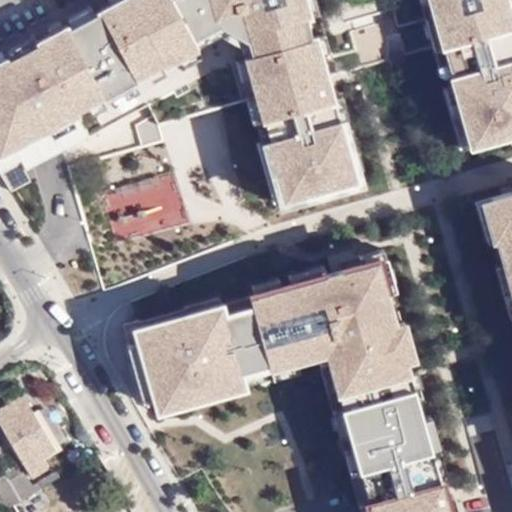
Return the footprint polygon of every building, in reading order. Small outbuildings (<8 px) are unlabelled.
[(194,46),(168,0),(110,0),(114,6),(98,14),(94,5),(70,17),(74,25),(67,28),(64,21),(48,29),(52,36),(38,43),(34,36),(2,52),(7,61),(0,64),(0,154),(2,159),(13,153),(17,161),(63,139),(80,131),(75,122),(89,115),(93,124),(110,115),(106,106),(123,98),(127,108),(143,98),(138,90),(152,82),(155,89),(203,66),(194,46)] [(168,0),(194,46),(219,35),(249,50),(254,61),(240,65),(246,87),(253,85),(259,100),(250,103),(259,135),(267,134),(272,155),(267,157),(281,208),(306,202),(304,194),(313,191),(317,198),(367,184),(356,141),(347,143),(345,132),(353,130),(347,108),(339,110),(309,12),(318,9),(314,0),(168,0)] [(511,0),(417,0),(419,7),(425,6),(427,16),(423,17),(431,48),(438,46),(442,57),(434,59),(440,81),(449,78),(452,90),(444,92),(451,117),(461,115),(473,159),(511,146),(511,0)] [(358,59),(402,47),(393,15),(350,26),(358,59)] [(144,145),(161,135),(149,114),(132,124),(144,145)] [(117,240),(187,220),(173,171),(103,191),(117,240)] [(511,187),(475,198),(511,329),(511,187)] [(319,362),(360,511),(459,511),(451,481),(387,250),(355,256),(352,248),(321,254),(324,267),(232,296),(256,376),(319,362)] [(232,296),(134,321),(158,407),(256,376),(232,296)] [(43,456),(55,449),(24,396),(0,411),(0,420),(32,476),(49,467),(43,456)] [(21,499),(59,476),(56,471),(32,485),(24,472),(10,480),(21,499)] [(0,511),(21,499),(10,480),(6,475),(0,479),(0,493),(1,495),(0,494),(0,511)]
